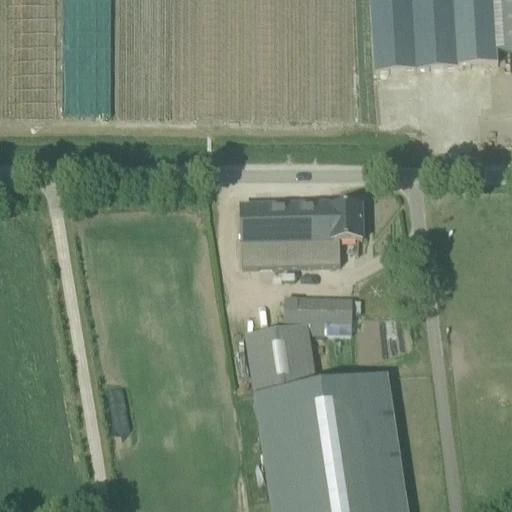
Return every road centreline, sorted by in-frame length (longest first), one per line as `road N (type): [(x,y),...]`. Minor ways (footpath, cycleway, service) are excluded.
road 1 (unclassified): [(39,180),(410,180)]
road 2 (unclassified): [(39,180),(102,511)]
road 3 (residential): [(410,180),(457,511)]
